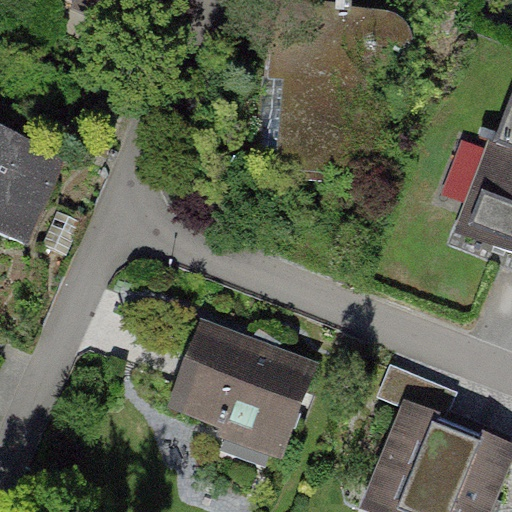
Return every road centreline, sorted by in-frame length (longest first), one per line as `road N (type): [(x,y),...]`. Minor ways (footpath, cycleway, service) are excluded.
road 1 (residential): [(511,370),(118,218)]
road 2 (residential): [(118,218),(0,481)]
road 3 (residential): [(212,0),(118,218)]
